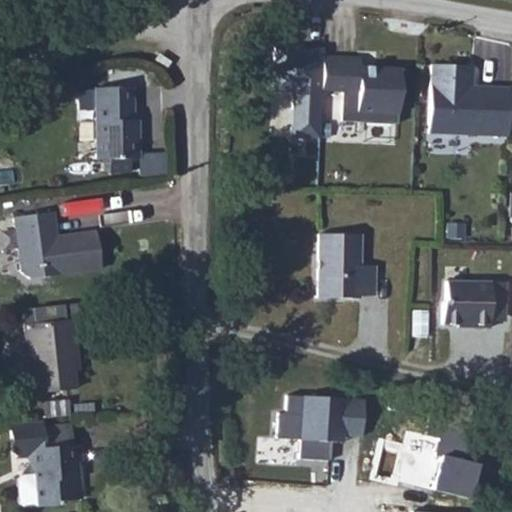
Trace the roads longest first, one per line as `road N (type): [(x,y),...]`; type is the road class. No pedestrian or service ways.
road 1 (unclassified): [(193,0),(205,511)]
road 2 (residential): [(332,0),(511,20)]
